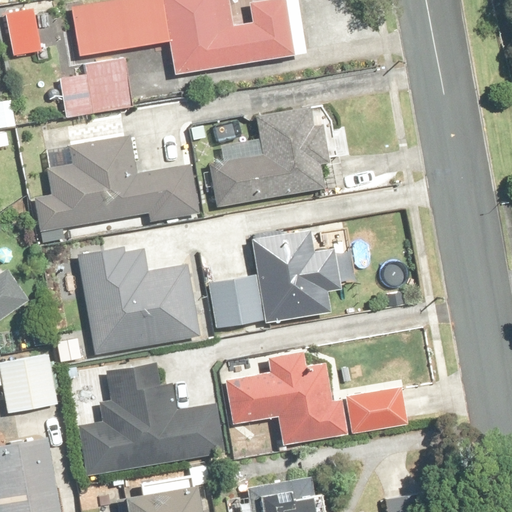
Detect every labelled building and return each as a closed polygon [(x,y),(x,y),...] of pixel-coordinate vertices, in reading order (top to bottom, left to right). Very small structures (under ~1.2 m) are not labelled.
[(308,54),(300,0),(280,0),(252,4),(255,24),(232,27),(228,0),(125,0),(73,7),(79,53),(160,42),(157,20),(168,19),(176,73),(308,54)] [(135,106),(126,59),(86,66),(88,75),(60,80),(67,118),(135,106)] [(0,146),(9,145),(7,128),(15,127),(11,101),(0,102),(0,146)] [(262,141),(222,146),(225,162),(213,164),(218,204),(324,189),(313,109),(258,116),(262,141)] [(150,221),(201,213),(193,166),(135,175),(129,138),(70,148),(73,164),(48,168),(52,196),(35,199),(40,231),(149,213),(150,221)] [(216,327),(331,309),(328,292),(343,290),(336,245),(321,247),(319,232),(254,242),(259,276),(209,283),(216,327)] [(123,245),(79,253),(96,352),(201,334),(189,265),(151,272),(146,248),(125,252),(123,245)] [(0,321),(30,301),(9,270),(0,275),(0,321)] [(59,404),(51,354),(1,361),(8,412),(59,404)] [(335,398),(331,366),(307,369),(305,355),(270,360),(272,374),(228,380),(234,422),(280,416),(283,443),(408,426),(403,389),(335,398)] [(156,366),(108,375),(114,402),(100,404),(104,423),(77,428),(86,476),(225,450),(216,402),(176,409),(172,386),(160,388),(156,366)] [(62,511),(50,440),(0,448),(0,511),(62,511)] [(327,511),(322,476),(260,485),(264,511),(327,511)] [(202,511),(199,487),(127,498),(129,511),(202,511)]
